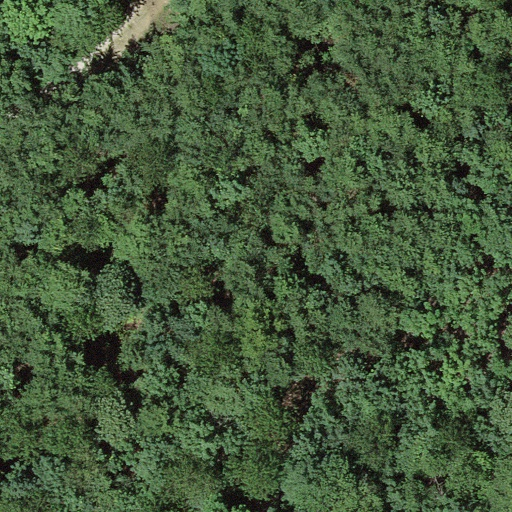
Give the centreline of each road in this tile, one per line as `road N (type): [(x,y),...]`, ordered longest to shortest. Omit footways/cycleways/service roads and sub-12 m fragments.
road 1 (track): [(256,0),(117,50)]
road 2 (track): [(0,122),(117,50)]
